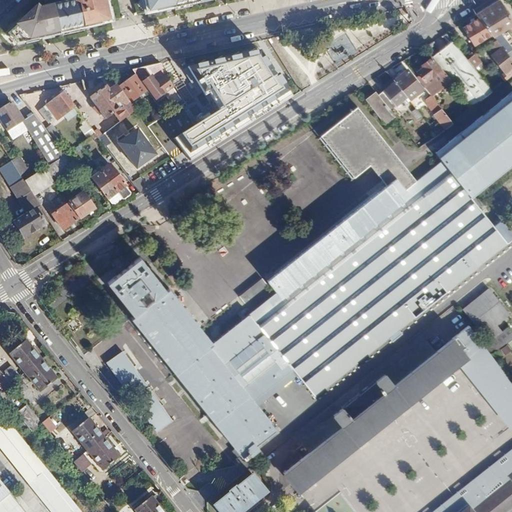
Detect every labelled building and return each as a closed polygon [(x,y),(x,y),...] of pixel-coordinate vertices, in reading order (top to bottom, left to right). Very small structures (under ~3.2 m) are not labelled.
[(74,0),(40,8),(38,5),(16,25),(16,26),(8,34),(17,45),(40,40),(42,40),(44,39),(47,38),(48,38),(85,30),(86,29),(89,29),(92,28),(102,26),(102,24),(111,21),(113,21),(107,0),(74,0)] [(175,8),(172,0),(142,0),(145,14),(155,11),(156,13),(175,8)] [(197,3),(196,0),(172,0),(175,8),(197,3)] [(478,18),(490,35),(495,41),(511,61),(511,49),(500,35),(503,33),(501,31),(511,23),(511,20),(499,0),(476,14),(478,18)] [(478,18),(464,26),(476,46),(478,45),(477,43),(490,35),(478,18)] [(493,90),(452,41),(439,52),(447,61),(440,66),(457,87),(473,106),(493,90)] [(511,66),(511,61),(495,41),(488,47),(508,70),(511,66)] [(259,52),(188,65),(185,69),(200,94),(204,91),(217,112),(175,138),(178,143),(182,149),(184,152),(189,161),(292,98),(278,74),(275,76),(267,64),(269,63),(265,57),(264,57),(259,52)] [(477,53),(471,58),(477,67),(484,61),(477,53)] [(457,87),(440,66),(438,69),(429,58),(421,65),(423,67),(418,71),(424,79),(434,71),(448,89),(450,86),(453,90),(457,87)] [(170,81),(159,64),(130,71),(140,84),(142,83),(154,99),(162,94),(171,107),(180,101),(168,82),(170,81)] [(408,69),(393,79),(407,96),(409,100),(424,89),(408,69)] [(132,76),(118,87),(130,103),(144,92),(132,76)] [(386,105),(390,109),(407,96),(393,79),(392,78),(385,84),(387,87),(378,94),(386,105)] [(432,85),(427,89),(431,95),(437,102),(442,98),(432,85)] [(89,99),(104,119),(126,102),(115,89),(109,93),(105,87),(89,99)] [(434,147),(467,190),(511,155),(511,89),(511,88),(434,147)] [(63,92),(38,111),(49,125),(74,106),(63,92)] [(445,128),(453,122),(437,102),(431,95),(425,100),(435,112),(433,114),(445,128)] [(0,121),(6,131),(22,121),(11,104),(0,110),(0,121)] [(421,115),(413,104),(409,108),(417,119),(421,115)] [(337,122),(323,133),(357,175),(391,148),(359,107),(358,106),(337,122)] [(64,156),(33,114),(22,121),(50,165),(64,156)] [(110,128),(117,141),(129,135),(122,121),(110,128)] [(84,135),(93,132),(89,122),(80,125),(84,135)] [(135,130),(117,144),(136,168),(153,154),(135,130)] [(0,167),(10,161),(0,144),(0,167)] [(53,184),(54,185),(75,170),(64,156),(50,165),(43,170),(53,184)] [(10,161),(0,167),(0,169),(25,210),(29,208),(31,211),(14,222),(24,237),(49,221),(34,197),(24,183),(10,161)] [(508,244),(444,161),(418,181),(408,169),(268,280),(277,292),(213,342),(169,287),(166,288),(151,269),(140,255),(107,281),(134,315),(131,317),(241,455),(242,455),(243,457),(249,453),(250,454),(279,431),(254,398),(293,368),(315,394),(508,244)] [(110,164),(100,171),(116,193),(126,186),(110,164)] [(43,170),(24,183),(34,197),(53,184),(43,170)] [(116,193),(100,171),(91,178),(107,200),(116,193)] [(81,193),(67,203),(78,219),(93,209),(81,193)] [(64,230),(78,219),(67,203),(52,215),(64,230)] [(247,304),(271,288),(264,278),(240,293),(247,304)] [(491,289),(464,310),(490,344),(509,329),(504,322),(511,315),(491,289)] [(502,511),(511,504),(511,382),(492,354),(484,344),(470,325),(453,338),(468,357),(461,363),(511,427),(511,426),(511,450),(504,456),(511,465),(504,470),(498,462),(463,488),(470,497),(464,502),(458,493),(454,496),(433,511),(502,511)] [(436,351),(395,384),(386,372),(332,414),(341,425),(308,452),(282,472),(298,491),(391,418),(461,363),(468,357),(453,338),(436,351)] [(427,340),(386,372),(395,384),(436,351),(427,340)] [(6,356),(21,373),(36,361),(22,343),(6,356)] [(52,381),(36,361),(21,373),(37,393),(52,381)] [(10,366),(1,374),(8,383),(15,378),(17,376),(10,366)] [(0,373),(0,385),(6,394),(13,389),(8,383),(1,374),(0,373)] [(23,387),(15,378),(8,383),(13,389),(16,393),(23,387)] [(149,389),(132,401),(157,435),(173,423),(149,389)] [(26,406),(17,413),(32,432),(42,425),(26,406)] [(341,425),(332,414),(299,440),(308,452),(341,425)] [(85,421),(70,433),(85,452),(100,439),(85,421)] [(79,511),(7,422),(0,427),(0,450),(49,511),(79,511)] [(116,458),(100,439),(85,452),(100,470),(116,458)] [(71,447),(64,453),(72,462),(79,457),(71,447)] [(81,455),(79,457),(72,462),(80,472),(89,465),(81,455)] [(0,482),(0,483),(10,476),(0,463),(0,482)] [(251,474),(212,505),(217,511),(240,511),(266,492),(251,474)] [(0,511),(23,511),(0,483),(0,482),(0,511)] [(133,510),(134,511),(160,511),(148,497),(133,510)]
